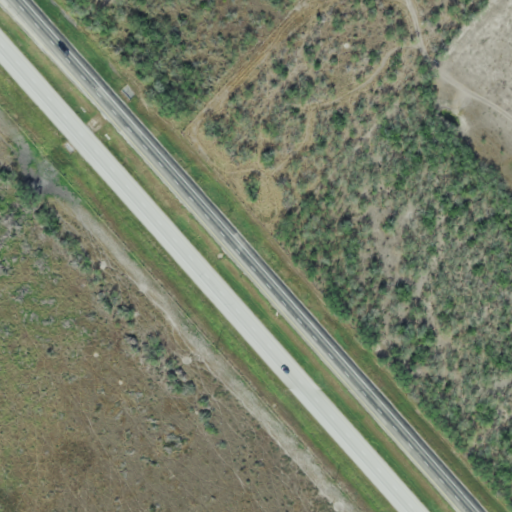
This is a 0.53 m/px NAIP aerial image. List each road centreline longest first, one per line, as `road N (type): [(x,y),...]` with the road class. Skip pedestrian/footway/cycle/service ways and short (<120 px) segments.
road 1 (trunk): [(476,511),(18,0)]
road 2 (trunk): [(0,46),(413,511)]
